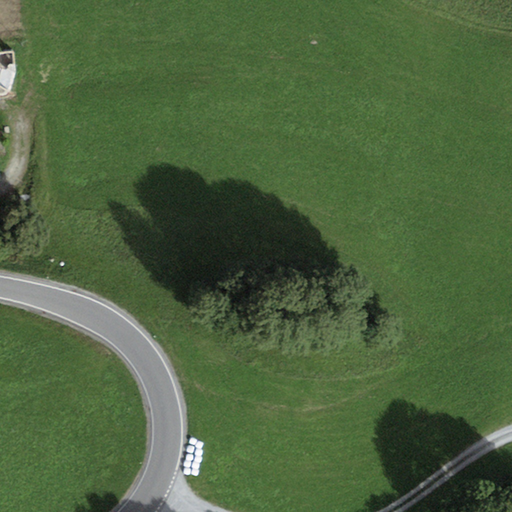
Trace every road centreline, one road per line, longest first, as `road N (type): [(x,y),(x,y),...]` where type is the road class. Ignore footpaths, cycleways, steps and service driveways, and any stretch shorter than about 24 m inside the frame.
road 1 (unclassified): [(0,288),(87,311),(142,351),(169,427),(153,496),(141,511)]
road 2 (track): [(395,511),(511,445)]
